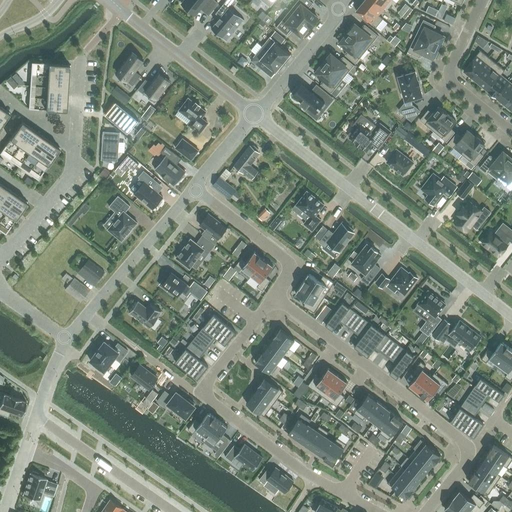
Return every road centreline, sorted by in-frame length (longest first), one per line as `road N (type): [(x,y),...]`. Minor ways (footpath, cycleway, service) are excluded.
road 1 (residential): [(373,511),(293,466),(203,394),(274,296)]
road 2 (residential): [(511,318),(254,115)]
road 3 (residential): [(274,296),(458,437),(466,460)]
road 4 (residential): [(78,60),(73,171),(0,260)]
road 5 (residential): [(69,340),(195,187)]
road 6 (residential): [(254,115),(119,12)]
road 7 (residential): [(35,416),(172,511)]
road 8 (residential): [(511,130),(448,75),(482,0)]
road 9 (residential): [(274,296),(287,279),(286,260),(195,187)]
road 10 (residential): [(254,115),(340,10)]
